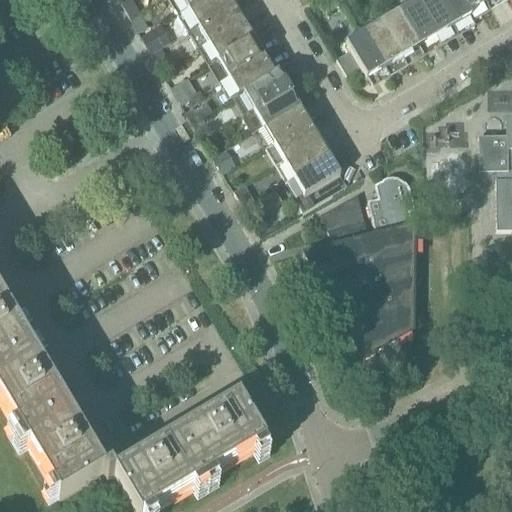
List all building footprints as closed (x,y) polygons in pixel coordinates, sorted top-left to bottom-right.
[(210,0),(177,0),(186,15),(210,0)] [(231,11),(223,0),(210,0),(186,15),(196,32),(231,11)] [(453,32),(433,0),(410,0),(415,6),(436,42),(453,32)] [(469,17),(458,0),(433,0),(453,32),(471,21),(469,17)] [(480,0),(458,0),(469,17),(485,7),(480,0)] [(141,18),(131,1),(120,7),(130,25),(141,18)] [(436,42),(415,6),(398,17),(419,52),(436,42)] [(231,11),(196,32),(186,38),(196,55),(207,49),(241,29),(231,11)] [(398,17),(381,27),(402,62),(419,52),(398,17)] [(148,31),(141,19),(131,25),(138,37),(148,31)] [(402,62),(381,27),(363,37),(385,73),(402,62)] [(140,41),(149,56),(150,59),(171,47),(161,29),(140,41)] [(251,45),(241,29),(207,49),(217,66),(251,45)] [(363,37),(345,48),(350,56),(336,64),(348,85),(362,77),(366,84),(385,73),(363,37)] [(261,62),(251,45),(217,66),(227,83),(261,62)] [(171,70),(161,53),(151,59),(161,76),(166,73),(171,70)] [(271,80),(261,62),(227,83),(237,100),(271,80),(275,77),(271,80)] [(166,73),(171,82),(184,74),(179,65),(171,70),(166,73)] [(271,80),(237,100),(238,101),(241,99),(251,116),(286,95),(275,77),(271,80)] [(181,110),(197,101),(187,84),(171,93),(181,110)] [(286,95),(251,116),(261,133),(296,112),(286,95)] [(194,111),(185,117),(191,128),(201,122),(194,111)] [(307,129),(296,112),(261,133),(271,150),(307,129)] [(506,141),(477,141),(477,142),(479,142),(479,176),(478,176),(478,177),(496,177),(496,184),(495,184),(495,193),(496,193),(497,226),(495,226),(496,236),(511,235),(511,121),(506,122),(506,141)] [(317,146),(307,129),(271,150),(281,167),(317,146)] [(219,147),(214,138),(205,143),(210,152),(219,147)] [(327,163),(317,146),(281,167),(292,184),(327,163)] [(212,162),(222,179),(236,171),(226,154),(212,162)] [(327,163),(292,184),(285,188),(302,217),(332,199),(325,189),(338,181),(327,163)] [(334,250),(302,258),(302,259),(303,259),(303,260),(308,259),(309,263),(312,272),(315,272),(316,276),(319,285),(322,285),(323,289),(324,289),(326,298),(330,297),(331,302),(334,311),(337,310),(338,315),(341,324),(344,324),(345,328),(346,328),(348,337),(352,337),(355,351),(359,350),(363,364),(373,358),(386,351),(411,352),(411,350),(408,337),(412,336),(408,322),(412,321),(409,311),(408,307),(412,306),(409,296),(408,292),(412,291),(409,281),(410,281),(409,277),(412,276),(409,267),(410,266),(409,262),(412,261),(410,252),(409,247),(412,247),(410,237),(409,233),(413,232),(413,231),(414,231),(414,229),(412,230),(408,217),(414,215),(412,206),(411,206),(409,197),(407,193),(405,189),(404,188),(397,184),(396,184),(391,183),(387,184),(386,184),(382,186),(377,188),(376,189),(374,190),(374,191),(377,204),(367,206),(369,215),(375,239),(368,241),(361,243),(359,233),(365,231),(357,200),(318,222),(329,240),(335,239),(338,249),(337,249),(334,250)] [(250,210),(255,207),(245,190),(233,196),(243,213),(250,210)] [(257,206),(243,214),(249,226),(264,217),(257,206)] [(161,511),(263,452),(237,408),(113,481),(109,474),(102,478),(0,306),(0,409),(58,506),(101,480),(105,486),(112,482),(129,511),(161,511)]
